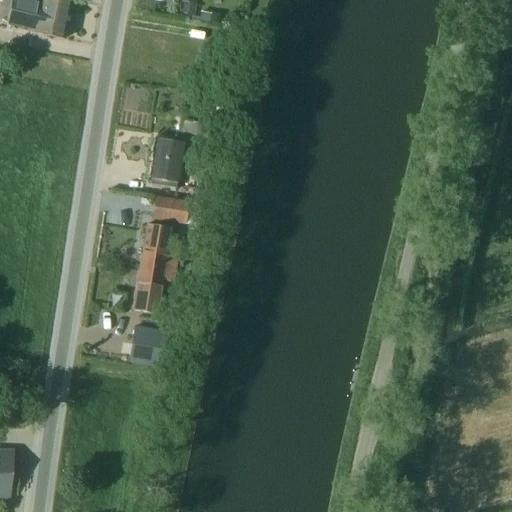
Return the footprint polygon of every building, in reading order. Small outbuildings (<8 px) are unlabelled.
[(0,0),(0,19),(7,21),(6,26),(62,39),(71,0),(0,0)] [(181,3),(180,14),(193,16),(195,5),(181,3)] [(175,140),(196,148),(205,127),(184,119),(175,140)] [(156,141),(152,169),(149,185),(175,189),(182,145),(156,141)] [(188,203),(154,198),(151,221),(184,226),(188,203)] [(146,225),(139,268),(143,268),(161,271),(163,256),(165,256),(175,259),(178,259),(180,243),(167,241),(169,229),(146,225)] [(131,312),(155,316),(160,283),(172,285),(175,259),(165,256),(163,256),(161,271),(139,268),(131,312)] [(128,355),(127,363),(149,367),(156,368),(170,371),(176,336),(133,328),(129,352),(128,355)] [(12,452),(0,452),(0,498),(9,499),(12,452)]
